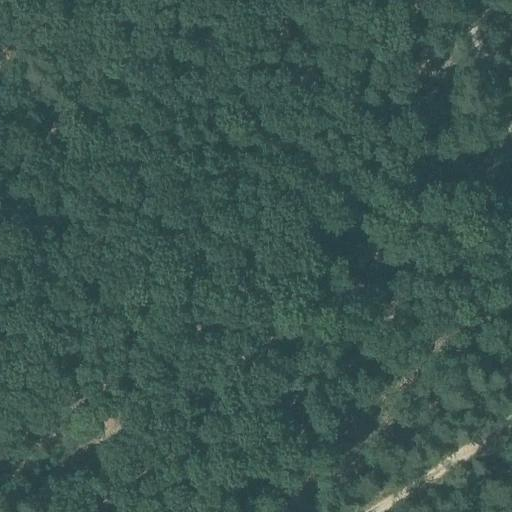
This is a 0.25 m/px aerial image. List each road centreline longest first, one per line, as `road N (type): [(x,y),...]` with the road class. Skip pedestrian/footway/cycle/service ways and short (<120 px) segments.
road 1 (track): [(511,399),(337,511)]
road 2 (track): [(464,0),(511,123)]
